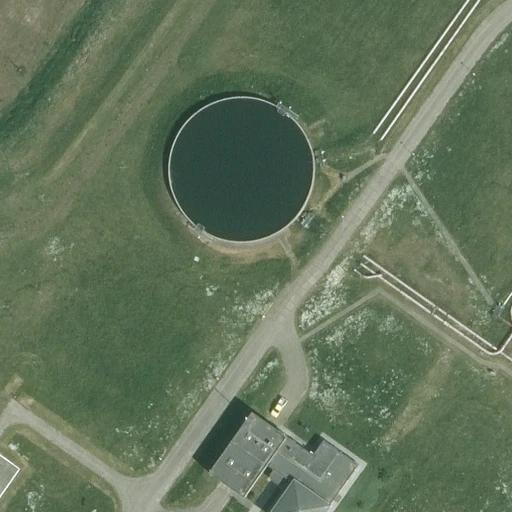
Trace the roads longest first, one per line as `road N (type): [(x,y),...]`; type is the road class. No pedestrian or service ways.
road 1 (unclassified): [(511,13),(486,38),(145,511)]
road 2 (track): [(0,428),(23,419),(148,507)]
